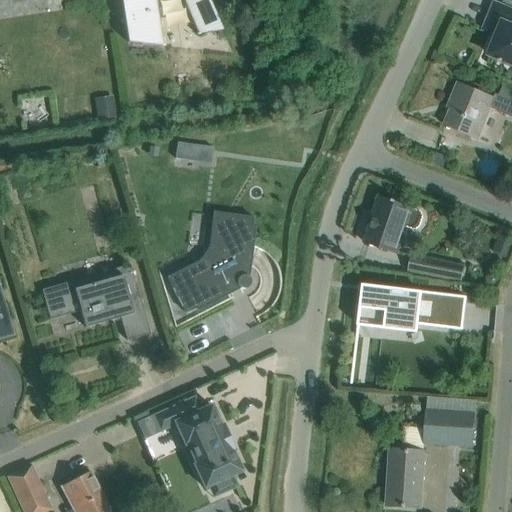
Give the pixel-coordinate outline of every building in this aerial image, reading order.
[(184,0),(199,34),(196,34),(197,35),(223,31),(208,0),(120,0),(127,43),(164,47),(164,46),(161,45),(153,0),(184,0)] [(511,10),(495,4),(488,20),(501,25),(489,55),(511,64),(511,10)] [(444,125),(478,139),(491,109),(511,117),(511,101),(495,95),(494,98),(458,83),(451,102),(454,103),(444,125)] [(120,101),(104,102),(104,121),(121,120),(120,101)] [(436,151),(432,161),(444,166),(447,156),(436,151)] [(397,254),(406,227),(414,229),(419,226),(422,217),(420,212),(412,209),(394,203),(395,201),(392,200),(391,202),(384,199),(369,244),(397,254)] [(199,261),(166,278),(185,314),(229,291),(229,290),(230,289),(229,288),(230,288),(230,287),(230,286),(234,284),(235,288),(238,290),(241,291),(245,290),(247,288),(249,285),(249,281),(248,278),(245,276),(241,275),(242,269),(243,269),(243,268),(244,268),(245,268),(245,267),(246,267),(253,217),(213,212),(208,248),(199,261)] [(511,244),(504,241),(500,248),(508,252),(511,244)] [(463,267),(451,264),(411,255),(408,271),(459,282),(463,267)] [(130,265),(111,271),(113,278),(74,290),(75,293),(64,296),(61,285),(41,291),(49,320),(80,311),(85,328),(112,320),(111,318),(119,316),(126,341),(149,334),(130,265)] [(487,282),(486,286),(498,289),(501,280),(498,278),(491,278),(487,282)] [(462,330),(466,297),(362,285),(357,326),(417,333),(418,325),(462,330)] [(0,336),(9,334),(0,302),(0,336)] [(194,398),(153,416),(160,431),(174,425),(184,445),(186,444),(195,465),(193,466),(204,489),(213,484),(218,495),(236,487),(231,476),(241,472),(231,451),(233,450),(222,425),(220,426),(210,406),(199,411),(194,398)] [(428,398),(424,444),(473,447),(475,401),(428,398)] [(420,509),(423,452),(390,449),(387,506),(420,509)] [(44,511),(50,509),(44,495),(29,464),(6,475),(23,511),(44,511)] [(106,511),(109,511),(100,493),(89,472),(60,487),(72,511),(106,511)]
